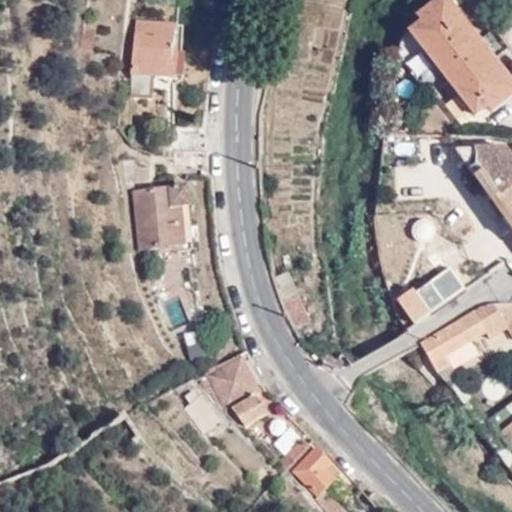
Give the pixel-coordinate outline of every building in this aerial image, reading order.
[(473,115),(509,87),(442,3),(406,31),(473,115)] [(75,70),(88,73),(96,24),(83,21),(75,70)] [(130,80),(129,89),(155,94),(161,76),(173,78),(178,54),(173,53),(177,29),(142,21),(130,80)] [(417,52),(403,63),(416,79),(430,68),(417,52)] [(171,147),(200,147),(202,133),(173,131),(171,147)] [(154,137),(140,133),(137,144),(151,148),(154,137)] [(171,156),(200,156),(200,147),(171,147),(171,156)] [(451,152),(511,242),(511,156),(508,159),(503,150),(451,152)] [(171,166),(200,167),(200,156),(171,156),(171,166)] [(139,157),(127,157),(127,184),(139,183),(139,157)] [(190,189),(136,190),(140,250),(183,246),(183,254),(196,253),(190,189)] [(429,232),(428,227),(421,223),(415,222),(408,228),(407,235),(410,241),(417,245),(423,244),(428,239),(429,232)] [(281,247),(268,248),(277,282),(290,276),(281,247)] [(277,282),(295,321),(307,315),(290,276),(277,282)] [(426,314),(410,291),(391,304),(407,327),(426,314)] [(495,302),(421,344),(436,375),(451,369),(445,357),(485,335),(487,341),(508,331),(511,337),(511,305),(510,305),(495,302)] [(253,395),(236,364),(203,382),(222,411),(229,408),(240,430),(261,419),(249,397),(253,395)] [(216,424),(196,398),(178,411),(198,437),(216,424)] [(272,460),(282,470),(303,447),(294,438),(272,460)] [(335,479),(314,456),(289,477),(313,505),(318,511),(335,511),(318,493),(335,479)]
